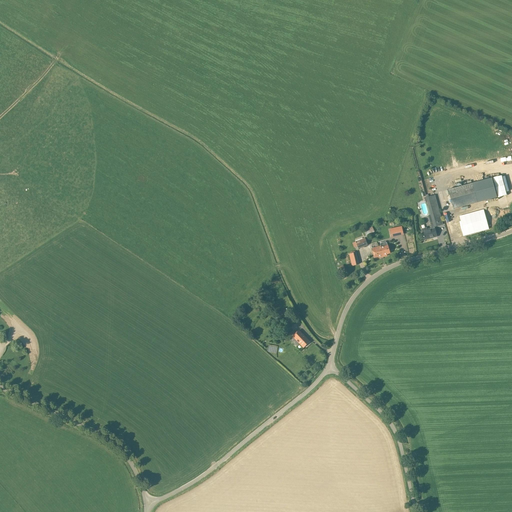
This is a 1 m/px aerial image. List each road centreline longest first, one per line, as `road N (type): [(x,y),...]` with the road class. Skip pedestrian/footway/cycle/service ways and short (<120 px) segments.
road 1 (unclassified): [(329,365),(344,313),(374,277),(511,230)]
road 2 (unclassified): [(157,500),(203,476),(329,365)]
road 3 (tertiary): [(144,497),(115,443),(0,387)]
road 4 (unclassified): [(415,511),(388,419),(329,365)]
